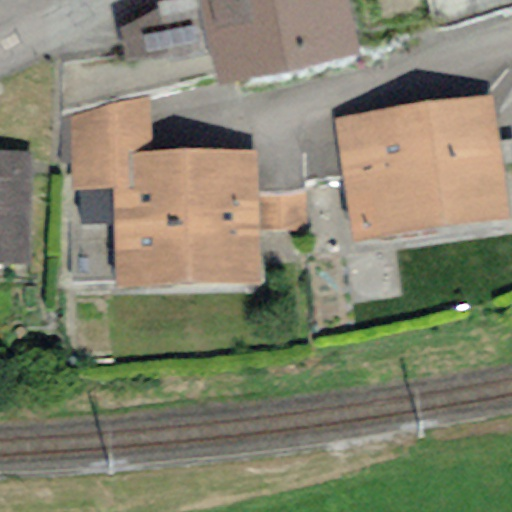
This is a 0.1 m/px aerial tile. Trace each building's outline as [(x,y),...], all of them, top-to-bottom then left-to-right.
[(218,67),(362,36),(354,0),(160,0),(161,1),(122,20),(129,50),(172,45),(173,51),(213,46),(218,67)] [(83,228),(133,227),(134,276),(245,273),(242,192),(254,192),(253,171),(144,174),(142,103),(78,119),(79,180),(82,180),(83,228)] [(492,210),(480,120),(381,134),(393,224),(492,210)] [(0,257),(13,258),(15,178),(0,177),(0,257)] [(306,191),(256,192),(257,229),(307,228),(306,191)] [(28,299),(0,298),(0,359),(27,360),(28,299)]
